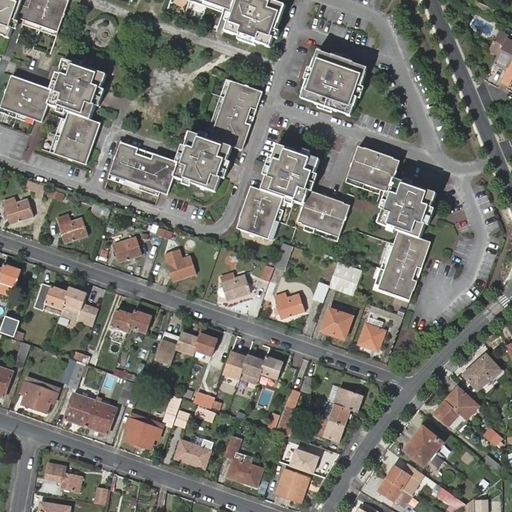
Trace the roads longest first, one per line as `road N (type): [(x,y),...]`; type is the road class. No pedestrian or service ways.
road 1 (residential): [(0,238),(410,385)]
road 2 (residential): [(270,103),(227,220),(211,230),(0,159)]
road 3 (residential): [(258,511),(33,432)]
road 4 (residential): [(328,0),(377,18),(436,160)]
road 5 (residential): [(436,160),(270,103)]
road 6 (tertiary): [(500,156),(434,0)]
road 7 (residential): [(462,169),(480,241),(465,278),(434,298)]
road 8 (residential): [(329,511),(410,385)]
road 9 (residential): [(410,385),(511,295)]
